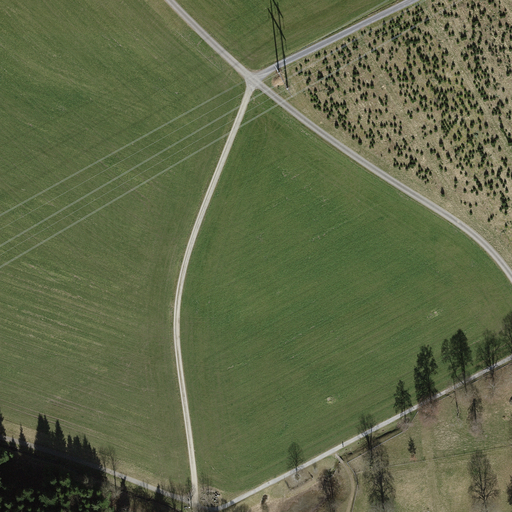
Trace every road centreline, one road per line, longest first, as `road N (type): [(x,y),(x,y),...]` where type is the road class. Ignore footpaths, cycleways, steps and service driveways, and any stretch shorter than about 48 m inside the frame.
road 1 (track): [(417,0),(254,82),(185,263),(177,317),(197,511)]
road 2 (track): [(169,0),(254,82),(465,228),(511,278)]
